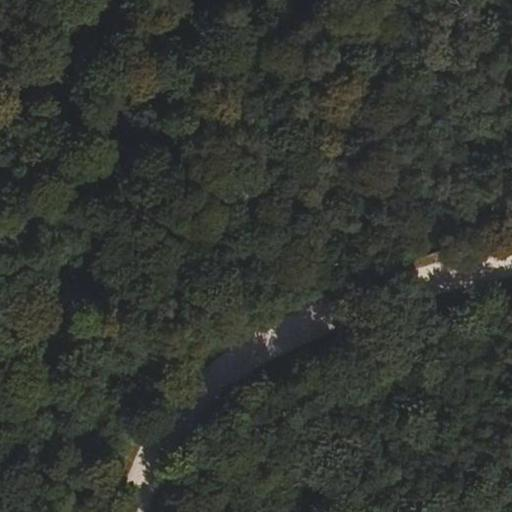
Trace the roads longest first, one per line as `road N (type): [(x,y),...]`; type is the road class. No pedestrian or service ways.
road 1 (track): [(511,263),(297,329),(214,376),(161,420),(129,511)]
road 2 (track): [(0,118),(104,0)]
